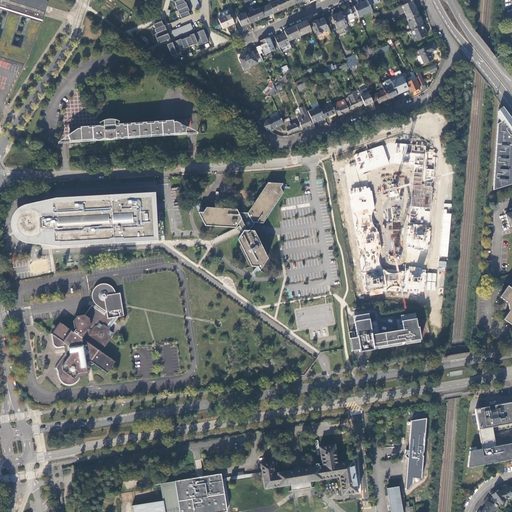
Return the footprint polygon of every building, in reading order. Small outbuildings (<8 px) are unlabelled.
[(0,0),(0,56),(24,64),(41,23),(40,22),(40,20),(42,21),(44,16),(46,9),(47,5),(48,2),(42,0),(0,0)] [(176,7),(178,11),(188,7),(186,3),(185,3),(183,0),(179,0),(175,2),(177,6),(176,7)] [(270,5),(274,14),(285,9),(280,0),(277,0),(270,4),(270,5)] [(280,0),(285,9),(296,4),(293,0),(280,0)] [(370,7),(367,1),(354,7),(358,17),(359,19),(363,17),(362,16),(372,11),(370,7)] [(415,6),(413,1),(406,4),(402,6),(407,19),(418,14),(416,9),(417,9),(416,6),(415,6)] [(265,18),(274,14),(270,5),(261,9),(265,18)] [(250,12),(246,14),(250,23),(251,24),(265,18),(261,9),(260,6),(253,9),(252,7),(249,8),(250,12)] [(188,7),(178,11),(179,15),(180,15),(182,19),(190,16),(188,11),(189,11),(188,7)] [(358,17),(354,7),(341,12),(346,22),(358,17)] [(346,22),(341,12),(332,17),(338,30),(347,26),(346,22)] [(237,17),(242,27),(250,23),(246,14),(246,13),(237,17)] [(219,18),(223,28),(235,23),(230,14),(223,17),(219,18)] [(412,30),(423,25),(418,14),(407,19),(412,30)] [(318,35),(320,40),(325,38),(324,37),(330,34),(328,30),(324,19),(317,22),(316,21),(311,23),(317,36),(318,35)] [(165,25),(164,26),(162,21),(153,25),(155,29),(156,34),(166,30),(165,25)] [(290,44),(292,43),(291,41),(311,31),(307,21),(284,31),(285,33),(290,44)] [(190,23),(171,31),(174,37),(193,29),(190,23)] [(428,36),(423,25),(412,30),(410,31),(415,42),(428,36)] [(170,39),(166,30),(156,34),(155,34),(158,44),(170,39)] [(198,44),(199,46),(208,42),(203,30),(194,34),(198,44)] [(290,45),(290,44),(285,33),(275,38),(277,42),(277,44),(280,49),(290,45)] [(186,39),(189,47),(193,45),(194,46),(198,44),(194,34),(190,36),(190,37),(186,39)] [(265,39),(271,52),(275,50),(271,43),(273,42),(270,37),(265,39)] [(189,47),(186,39),(181,40),(181,39),(177,41),(181,51),(185,49),(189,47)] [(260,57),(271,52),(265,39),(260,41),(262,46),(257,48),(260,57)] [(172,57),(181,53),(181,51),(177,41),(167,45),(172,57)] [(433,45),(419,51),(424,64),(433,60),(430,54),(436,51),(433,45)] [(239,58),(244,69),(258,63),(253,52),(239,58)] [(335,63),(327,67),(328,68),(329,71),(341,66),(340,64),(336,66),(335,63)] [(280,68),(284,75),(289,70),(287,65),(280,68)] [(225,81),(219,67),(204,73),(207,80),(210,79),(213,86),(225,81)] [(266,68),(254,74),(258,84),(266,81),(269,85),(263,92),(266,95),(267,95),(269,92),(270,91),(272,89),(274,87),(266,68)] [(426,89),(419,72),(414,74),(422,91),(426,89)] [(413,80),(412,77),(411,77),(408,78),(410,82),(406,83),(410,92),(419,88),(415,79),(413,80)] [(384,91),(388,99),(397,95),(392,84),(390,79),(382,83),(381,82),(380,82),(384,91)] [(397,95),(398,98),(408,93),(406,89),(403,90),(403,88),(400,89),(397,82),(392,84),(397,95)] [(306,86),(304,83),(297,86),(299,91),(307,88),(306,86)] [(364,103),(365,106),(373,102),(369,94),(366,88),(358,92),(364,103)] [(348,98),(344,100),(346,105),(349,111),(349,112),(353,110),(352,108),(364,103),(358,92),(358,91),(356,92),(354,91),(352,92),(351,94),(351,95),(348,96),(348,98)] [(379,103),(388,99),(384,91),(375,95),(379,103)] [(285,92),(279,94),(284,103),(289,100),(285,92)] [(346,105),(344,100),(333,104),(336,110),(346,105)] [(373,103),(365,106),(367,111),(375,108),(373,103)] [(344,113),(349,111),(346,105),(336,110),(338,116),(344,113)] [(310,125),(311,129),(315,128),(313,123),(312,122),(311,122),(304,106),(299,109),(302,116),(297,119),(301,128),(310,125)] [(312,122),(313,123),(325,119),(321,110),(319,106),(315,108),(314,110),(308,112),(308,111),(312,122)] [(321,110),(325,119),(336,114),(332,106),(321,110)] [(497,124),(493,190),(511,184),(511,175),(511,119),(502,106),(498,109),(497,118),(500,122),(497,124)] [(262,127),(269,132),(272,132),(273,128),(274,127),(273,126),(282,122),(278,111),(275,112),(276,113),(270,116),(271,118),(265,120),(262,127)] [(185,120),(152,122),(118,125),(119,122),(117,121),(114,120),(112,120),(109,120),(106,120),(104,121),(102,122),(99,123),(101,126),(68,128),(69,135),(68,136),(68,138),(69,140),(70,143),(186,135),(186,131),(187,128),(186,127),(185,120)] [(291,127),(286,129),(288,134),(298,130),(296,125),(294,126),(293,124),(292,125),(292,126),(291,127)] [(395,143),(394,163),(414,164),(411,206),(431,208),(436,153),(426,152),(426,146),(395,143)] [(354,155),(360,173),(389,164),(383,145),(354,155)] [(382,181),(383,192),(388,191),(389,197),(397,196),(395,180),(382,181)] [(259,272),(260,273),(268,258),(255,232),(250,232),(253,227),(254,224),(264,225),(284,194),(281,188),(284,185),(268,184),(248,214),(245,214),(239,214),(237,210),(206,208),(203,213),(198,213),(205,227),(236,229),(238,225),(241,230),(242,233),(238,240),(251,268),(259,270),(259,272)] [(424,292),(426,270),(406,268),(406,271),(402,271),(400,272),(396,273),(392,273),(387,272),(384,270),(382,267),(380,264),(379,261),(379,258),(380,253),(382,249),(377,229),(375,227),(374,225),(373,222),(372,218),(372,215),(373,211),(375,208),(372,190),(371,190),(370,188),(366,188),(366,187),(352,189),(354,193),(349,194),(366,294),(387,291),(405,290),(424,292)] [(22,241),(28,243),(58,246),(159,241),(156,192),(56,198),(24,205),(16,210),(13,214),(11,223),(11,228),(12,231),(15,236),(22,241)] [(448,257),(451,213),(447,213),(447,207),(451,208),(452,204),(444,203),(439,256),(448,257)] [(411,213),(411,218),(428,220),(429,209),(417,208),(416,214),(411,213)] [(400,252),(399,222),(391,222),(393,253),(389,253),(390,258),(396,258),(396,253),(400,252)] [(409,226),(407,249),(427,251),(428,242),(430,242),(431,228),(409,226)] [(106,373),(115,362),(102,351),(112,338),(112,336),(114,333),(112,330),(111,328),(118,317),(124,315),(120,293),(116,293),(115,290),(113,287),(112,286),(110,285),(107,284),(105,284),(102,284),(101,284),(99,285),(96,287),(94,289),(93,291),(92,293),(92,295),(93,299),(93,301),(95,304),(98,305),(96,309),(92,306),(86,317),(85,317),(81,318),(78,321),(79,326),(75,331),(61,320),(53,331),(52,332),(53,342),(54,344),(56,345),(58,346),(60,346),(65,345),(65,347),(66,350),(66,352),(65,352),(54,366),(57,369),(58,377),(59,379),(61,381),(62,383),(64,384),(67,385),(72,384),(75,383),(77,381),(80,376),(88,375),(86,361),(90,360),(106,373)] [(503,319),(511,325),(511,289),(507,285),(499,296),(507,301),(509,310),(503,319)] [(357,337),(350,339),(352,351),(359,350),(360,352),(375,349),(374,347),(378,346),(378,349),(403,344),(402,342),(405,341),(406,344),(420,341),(420,339),(421,339),(419,326),(418,327),(415,313),(401,315),(403,329),(372,335),(368,314),(353,316),(357,337)] [(511,422),(511,401),(495,405),(496,409),(490,410),(489,406),(475,409),(483,449),(471,451),(469,467),(511,459),(511,443),(496,446),(494,434),(493,426),(511,422)] [(428,418),(411,421),(409,450),(412,451),(412,454),(408,457),(405,488),(406,488),(406,489),(407,489),(408,489),(417,477),(422,478),(424,456),(423,455),(424,452),(428,418)] [(339,477),(342,495),(358,493),(353,460),(338,463),(335,444),(319,447),(322,465),(298,469),(274,473),(272,462),(260,464),(264,489),(291,484),(291,487),(310,484),(310,481),(339,477)] [(124,477),(126,489),(158,485),(156,472),(124,477)] [(175,481),(179,511),(222,511),(227,511),(221,474),(175,481)] [(160,483),(163,501),(164,511),(179,511),(175,481),(160,483)] [(511,485),(508,487),(507,484),(501,486),(502,490),(500,491),(497,488),(490,493),(494,498),(493,500),(487,496),(484,501),(487,503),(481,511),(478,511),(477,511),(494,511),(498,507),(497,506),(498,503),(499,505),(501,503),(502,504),(505,502),(504,501),(506,500),(506,498),(508,498),(508,499),(511,497),(511,485)] [(390,508),(390,511),(403,511),(398,486),(387,488),(390,508)] [(132,506),(132,511),(164,511),(163,501),(132,506)]
